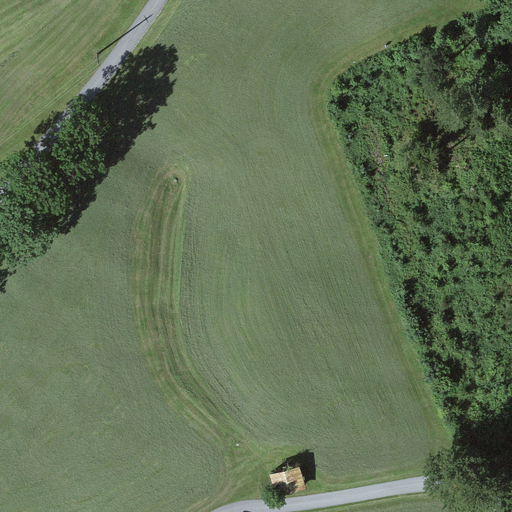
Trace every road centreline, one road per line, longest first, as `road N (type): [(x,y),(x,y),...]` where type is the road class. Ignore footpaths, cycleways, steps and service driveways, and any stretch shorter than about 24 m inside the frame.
road 1 (unclassified): [(248,511),(453,480),(484,480),(511,493)]
road 2 (unclassified): [(159,0),(0,200)]
